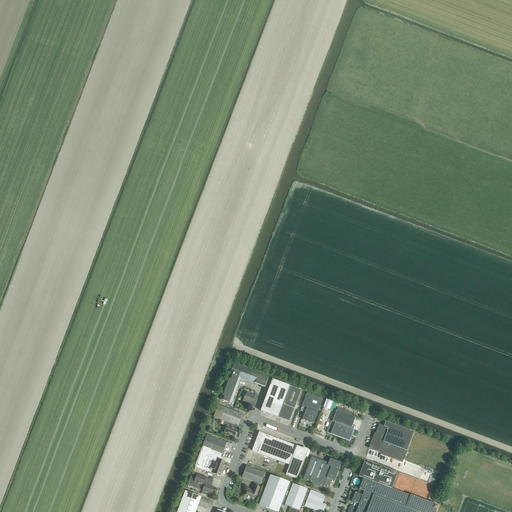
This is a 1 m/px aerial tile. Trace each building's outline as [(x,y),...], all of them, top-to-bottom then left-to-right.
[(268,378),(233,365),(230,374),(221,400),(231,404),(241,378),(249,381),(265,387),(268,378)] [(290,386),(272,379),(260,411),(278,418),(290,386)] [(278,418),(290,422),(302,390),(290,386),(278,418)] [(243,401),(252,404),(251,406),(255,407),(258,399),(254,398),(255,395),(246,392),(243,401)] [(313,424),(323,399),(307,393),(300,411),(305,412),(302,420),(313,424)] [(237,429),(242,415),(219,406),(215,418),(226,422),(225,425),(237,429)] [(331,421),(327,433),(350,441),(354,430),(351,429),(356,418),(351,416),(353,413),(338,407),(337,410),(332,422),(331,421)] [(381,455),(403,463),(414,432),(386,421),(384,426),(379,424),(376,433),(375,433),(370,445),(369,447),(370,449),(372,450),(382,453),(381,455)] [(237,430),(237,429),(225,425),(227,426),(224,432),(235,437),(238,430),(237,430)] [(297,446),(259,432),(252,451),(289,465),(286,474),(296,478),(307,450),(297,446)] [(220,476),(225,462),(220,460),(225,447),(230,449),(231,448),(232,444),(227,442),(207,435),(195,467),(220,476)] [(328,490),(329,490),(332,480),(335,481),(342,463),(330,459),(328,463),(312,457),(303,481),(328,490)] [(359,505),(358,506),(358,507),(353,505),(350,507),(347,511),(435,511),(438,506),(410,495),(410,496),(392,488),(397,475),(364,462),(359,476),(363,478),(359,489),(373,495),(372,498),(363,495),(359,505)] [(251,490),(258,492),(259,488),(258,487),(259,484),(261,484),(265,473),(246,466),(242,477),(254,482),(251,490)] [(193,472),(188,486),(198,489),(200,484),(204,486),(203,491),(202,494),(206,496),(207,493),(212,495),(215,488),(205,484),(208,478),(203,476),(193,472)] [(281,505),(289,482),(271,475),(259,505),(278,511),(281,505)] [(281,505),(284,507),(285,505),(291,507),(288,511),(298,511),(300,508),(301,505),(302,505),(308,489),(289,482),(281,505)] [(258,492),(251,490),(249,489),(246,495),(254,498),(256,498),(258,492)] [(325,496),(308,489),(302,505),(313,509),(320,511),(319,511),(322,511),(326,505),(322,504),(325,496)] [(373,495),(359,489),(357,493),(353,491),(351,496),(353,497),(352,502),(359,505),(363,495),(372,498),(373,495)] [(211,509),(211,508),(213,502),(201,497),(185,491),(177,511),(195,511),(198,505),(211,509)]
